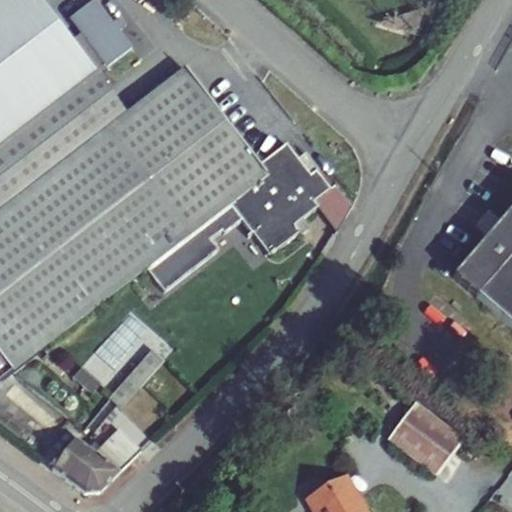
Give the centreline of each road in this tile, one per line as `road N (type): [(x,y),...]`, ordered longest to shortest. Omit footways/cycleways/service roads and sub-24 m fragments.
road 1 (residential): [(411,152),(284,351),(124,511)]
road 2 (residential): [(227,0),(411,152)]
road 3 (residential): [(411,152),(496,0)]
